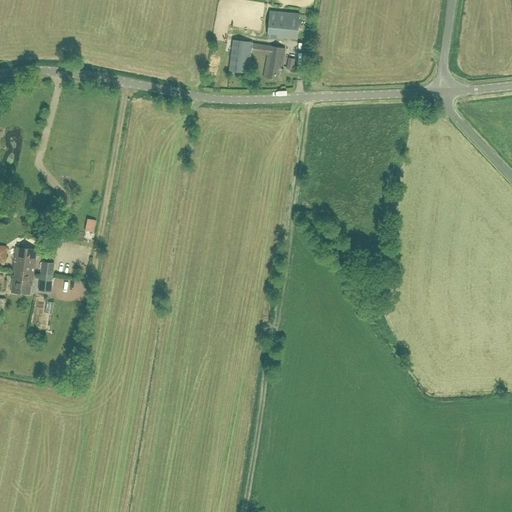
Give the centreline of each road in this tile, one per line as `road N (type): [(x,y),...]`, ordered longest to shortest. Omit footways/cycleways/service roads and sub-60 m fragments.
road 1 (tertiary): [(0,73),(51,70),(228,99),(441,91)]
road 2 (track): [(126,81),(92,273),(76,294)]
